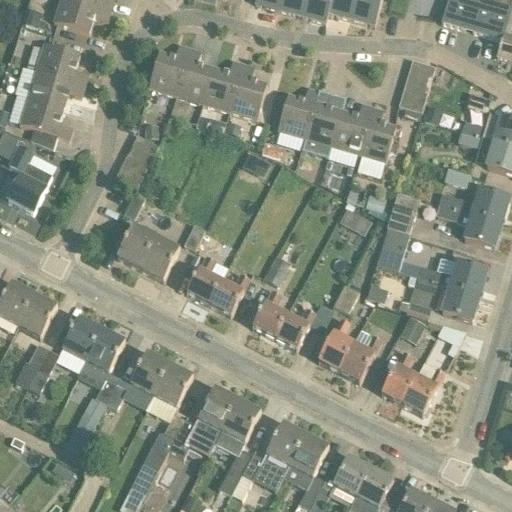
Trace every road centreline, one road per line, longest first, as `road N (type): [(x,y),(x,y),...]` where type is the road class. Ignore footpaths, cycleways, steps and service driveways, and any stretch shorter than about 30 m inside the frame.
road 1 (residential): [(457,477),(58,275)]
road 2 (residential): [(511,90),(428,53),(332,48),(146,15)]
road 3 (residential): [(58,275),(146,15)]
road 4 (residential): [(457,477),(511,313)]
road 5 (unknown): [(0,430),(97,483),(79,511)]
